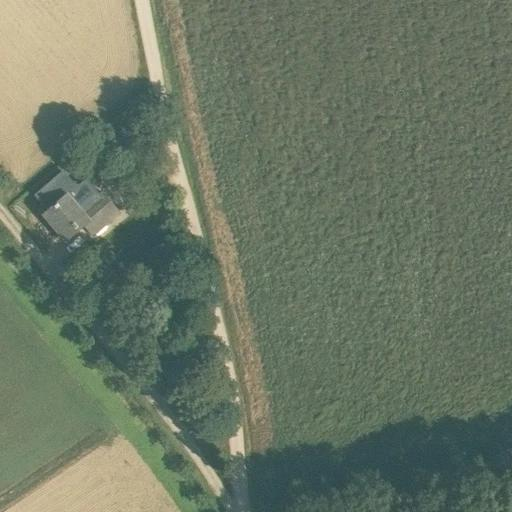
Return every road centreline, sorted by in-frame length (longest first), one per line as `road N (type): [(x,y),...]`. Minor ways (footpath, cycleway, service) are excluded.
road 1 (track): [(245,511),(145,0)]
road 2 (track): [(0,213),(241,511)]
